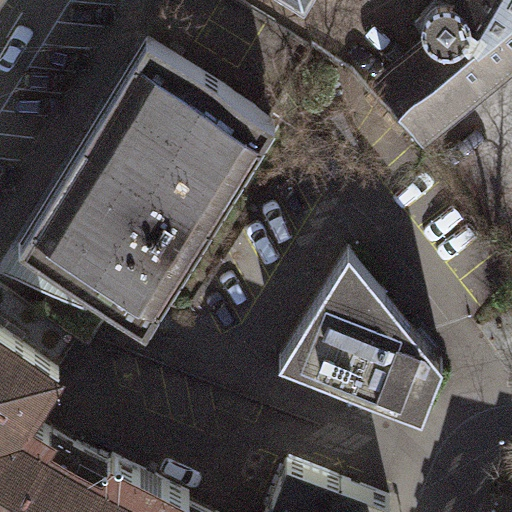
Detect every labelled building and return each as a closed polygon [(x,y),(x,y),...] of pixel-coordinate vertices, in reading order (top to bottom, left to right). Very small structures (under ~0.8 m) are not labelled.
[(511,0),(467,0),(466,2),(462,0),(430,0),(414,17),(430,37),(384,73),(423,120),(511,48),(511,0)] [(271,109),(150,34),(23,236),(82,273),(144,311),(271,109)] [(442,359),(348,244),(279,354),(365,390),(421,413),(442,359)] [(0,511),(38,511),(80,442),(27,408),(76,330),(0,283),(0,511)] [(219,511),(220,511),(185,494),(188,488),(110,449),(107,456),(80,442),(38,511),(219,511)] [(263,511),(382,511),(389,495),(287,454),(263,511)]
